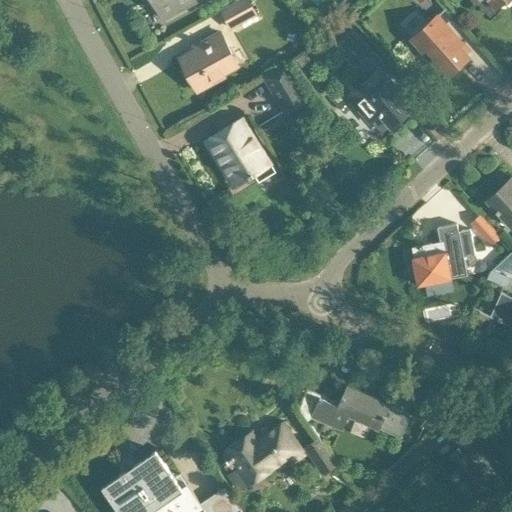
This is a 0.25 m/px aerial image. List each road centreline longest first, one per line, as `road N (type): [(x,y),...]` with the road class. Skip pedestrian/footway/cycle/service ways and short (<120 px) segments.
road 1 (residential): [(230,295),(66,0)]
road 2 (residential): [(0,484),(230,295)]
road 3 (residential): [(319,306),(344,253),(511,101)]
road 4 (residential): [(511,390),(319,306)]
